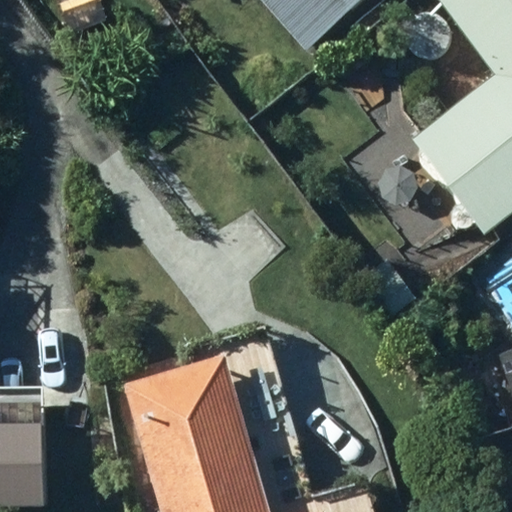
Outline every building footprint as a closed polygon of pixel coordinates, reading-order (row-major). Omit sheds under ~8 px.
[(337,0),(353,19),(376,0),(337,0)] [(511,0),(460,0),(511,73),(511,88),(432,145),(500,239),(511,230),(511,0)] [(224,119),(176,162),(205,194),(253,151),(224,119)] [(306,193),(285,205),(298,226),(319,214),(306,193)] [(397,264),(378,278),(405,316),(425,302),(397,264)] [(142,391),(176,511),(289,511),(246,362),(142,391)] [(0,511),(62,511),(61,397),(0,397),(0,511)]
